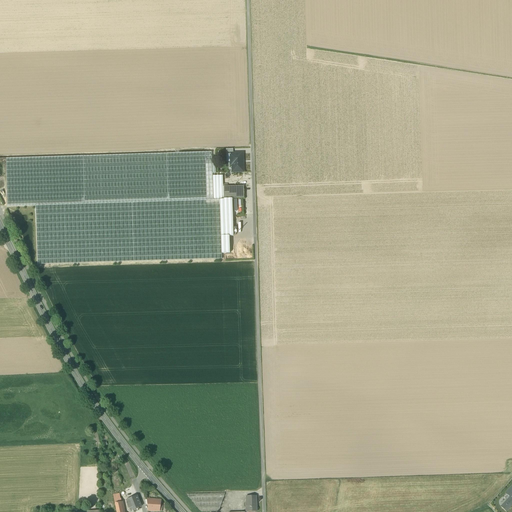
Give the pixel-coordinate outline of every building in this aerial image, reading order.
[(36,206),(37,265),(222,259),(221,254),(220,200),(223,200),(223,199),(224,199),(223,187),(223,176),(212,176),(211,152),(83,156),(6,159),(7,207),(36,206)] [(232,164),(233,172),(243,172),(243,165),(242,165),(242,158),(243,158),(243,154),(233,154),(230,154),(231,164),(232,164)] [(223,187),(224,199),(232,199),(244,199),(244,186),(223,187)] [(233,236),(232,199),(224,199),(223,199),(223,200),(220,200),(221,254),(230,253),(229,236),(233,236)] [(186,494),(200,511),(205,511),(219,511),(225,493),(186,494)] [(126,500),(130,510),(141,507),(137,496),(126,500)] [(246,496),(246,511),(256,511),(256,496),(246,496)] [(148,511),(159,511),(161,501),(147,500),(148,511)] [(501,507),(506,511),(511,505),(507,500),(501,507)]
